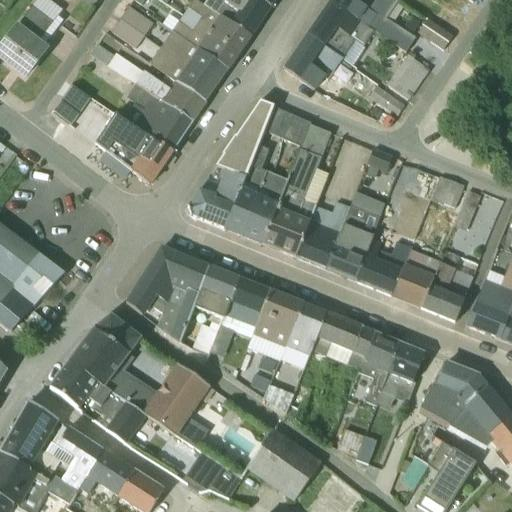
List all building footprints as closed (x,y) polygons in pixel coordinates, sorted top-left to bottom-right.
[(61,12),(45,0),(36,0),(0,48),(0,60),(23,79),(44,51),(42,49),(62,23),(56,18),(61,12)] [(193,0),(182,17),(238,55),(249,39),(193,0)] [(206,0),(202,6),(249,39),(270,9),(256,0),(206,0)] [(257,0),(270,9),(275,0),(257,0)] [(386,0),(332,0),(330,4),(401,54),(411,39),(376,17),(386,0)] [(364,48),(379,57),(387,45),(330,4),(306,38),(342,64),(353,70),(360,58),(347,49),(350,41),(363,49),(364,48)] [(152,25),(128,9),(119,22),(143,39),(152,25)] [(238,55),(182,17),(170,33),(226,73),(238,55)] [(143,39),(119,22),(111,34),(135,50),(143,39)] [(430,43),(442,51),(450,38),(438,30),(430,43)] [(170,33),(159,50),(215,88),(226,73),(170,33)] [(333,75),(341,63),(306,38),(283,72),(313,92),(323,78),(326,71),(333,75)] [(191,124),(204,104),(164,77),(158,85),(115,56),(112,59),(96,48),(89,57),(191,124)] [(159,50),(148,66),(204,104),(215,88),(159,50)] [(397,70),(385,87),(407,102),(428,72),(397,51),(388,64),(397,70)] [(191,124),(134,87),(125,100),(133,106),(123,122),(170,155),(191,124)] [(375,88),(367,100),(396,119),(403,108),(375,88)] [(248,169),(271,109),(258,104),(243,126),(238,140),(234,139),(222,157),(217,169),(215,168),(214,169),(224,173),(244,179),(248,169)] [(293,166),(310,125),(271,109),(248,169),(259,173),(260,172),(266,155),(293,166)] [(148,187),(170,155),(116,118),(94,146),(148,187)] [(330,136),(329,136),(322,132),(309,128),(293,166),(286,182),(274,211),(296,219),(301,204),(314,209),(327,177),(315,172),(330,136)] [(385,175),(392,160),(372,152),(366,166),(385,175)] [(260,247),(286,182),(260,172),(259,173),(248,169),(244,179),(224,232),(260,247)] [(224,232),(244,179),(224,173),(214,199),(198,193),(186,209),(189,218),(224,232)] [(434,179),(423,175),(413,200),(425,205),(434,179)] [(461,188),(437,179),(429,203),(453,213),(461,188)] [(453,229),(464,233),(479,198),(467,193),(453,229)] [(384,217),(401,224),(410,201),(393,194),(393,195),(384,217)] [(294,260),(314,209),(301,204),(296,219),(274,211),(260,247),(294,260)] [(323,272),(349,209),(335,204),(330,215),(314,209),(294,260),(323,272)] [(378,219),(349,208),(323,272),(354,284),(378,219)] [(389,298),(412,241),(398,236),(391,252),(387,251),(386,255),(377,251),(386,227),(377,224),(354,284),(389,298)] [(36,256),(0,229),(0,304),(10,291),(36,256)] [(174,256),(160,251),(125,306),(140,317),(145,311),(148,313),(151,310),(174,256)] [(438,264),(408,252),(389,298),(419,310),(438,264)] [(419,310),(453,324),(470,282),(452,276),(454,272),(452,271),(456,263),(457,263),(459,259),(443,253),(419,310)] [(63,277),(63,276),(36,256),(10,291),(31,311),(63,277)] [(207,270),(174,256),(151,310),(161,316),(156,329),(156,330),(178,345),(207,270)] [(511,306),(511,262),(509,262),(498,288),(483,282),(464,328),(497,342),(511,306)] [(238,282),(208,270),(207,270),(192,309),(212,317),(207,330),(200,327),(190,351),(206,361),(238,282)] [(268,293),(238,282),(219,329),(250,341),(268,293)] [(0,328),(8,335),(31,311),(10,291),(0,304),(0,328)] [(283,351),(302,306),(268,293),(251,338),(264,344),(269,344),(270,346),(283,351)] [(307,358),(324,315),(302,306),(284,349),(307,358)] [(511,307),(498,342),(511,346),(511,307)] [(372,335),(324,315),(309,354),(358,373),(372,335)] [(68,364),(141,416),(155,396),(116,370),(138,341),(109,318),(92,331),(68,364)] [(397,345),(372,335),(357,376),(372,382),(364,404),(374,408),(375,408),(397,345)] [(411,384),(423,356),(397,345),(375,407),(388,412),(392,402),(406,406),(414,386),(411,384)] [(130,451),(134,446),(129,443),(146,420),(141,416),(68,364),(48,391),(76,411),(85,399),(97,408),(94,412),(111,424),(104,433),(130,451)] [(463,406),(485,387),(476,377),(444,364),(435,388),(426,395),(415,416),(444,432),(445,432),(448,427),(464,409),(463,406)] [(208,389),(176,367),(141,416),(146,420),(173,439),(208,389)] [(301,414),(310,390),(297,385),(288,409),(301,414)] [(511,472),(511,419),(485,387),(463,406),(464,409),(448,427),(445,432),(483,454),(485,450),(489,445),(511,472)] [(262,400),(284,415),(291,398),(267,388),(262,400)] [(56,423),(27,404),(0,452),(0,456),(47,483),(58,463),(38,451),(56,423)] [(440,445),(418,429),(407,458),(426,469),(440,445)] [(100,453),(66,430),(55,448),(50,445),(44,454),(58,463),(57,465),(65,471),(59,482),(75,493),(100,453)] [(320,466),(271,432),(246,473),(293,505),(320,466)] [(336,452),(356,459),(363,439),(342,432),(336,452)] [(374,443),(363,439),(355,462),(366,466),(374,443)] [(474,466),(440,445),(426,469),(436,475),(424,494),(447,508),(474,466)] [(115,501),(132,473),(100,453),(64,511),(105,511),(99,508),(101,505),(87,496),(93,487),(115,501)] [(0,456),(0,499),(21,511),(36,511),(46,495),(67,507),(75,493),(51,477),(47,483),(0,456)] [(220,468),(204,493),(227,503),(240,480),(220,468)] [(117,499),(137,511),(150,511),(162,492),(132,473),(117,499)] [(488,485),(465,509),(468,511),(511,511),(511,502),(504,493),(500,497),(488,485)] [(21,511),(0,499),(0,511),(21,511)]
